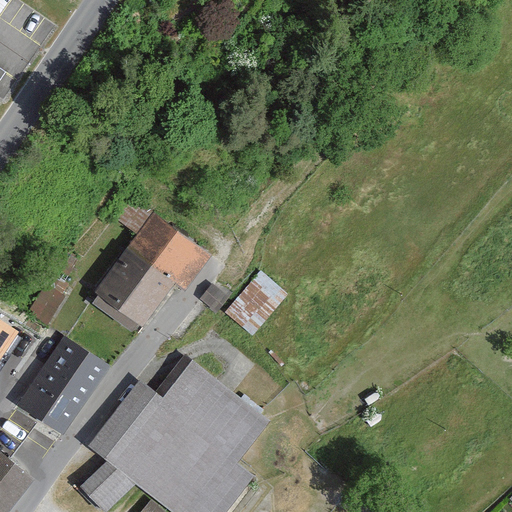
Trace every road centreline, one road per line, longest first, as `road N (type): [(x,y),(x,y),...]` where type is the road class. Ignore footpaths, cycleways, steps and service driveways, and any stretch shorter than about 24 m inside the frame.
road 1 (residential): [(19,511),(161,327)]
road 2 (tertiary): [(102,0),(0,148)]
